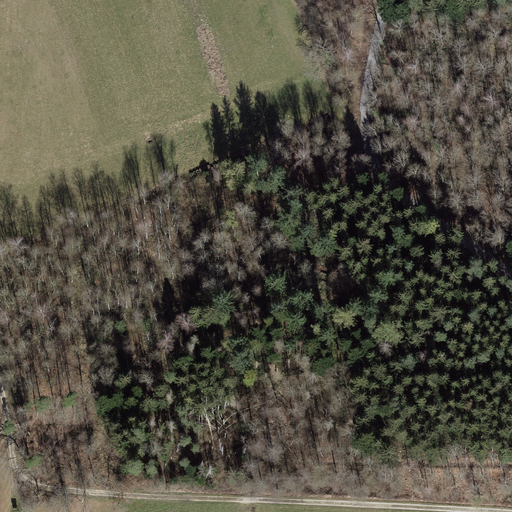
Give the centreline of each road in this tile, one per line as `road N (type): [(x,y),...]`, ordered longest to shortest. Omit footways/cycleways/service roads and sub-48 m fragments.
road 1 (track): [(511,510),(20,496),(0,389)]
road 2 (track): [(511,277),(379,178),(363,120),(386,0)]
